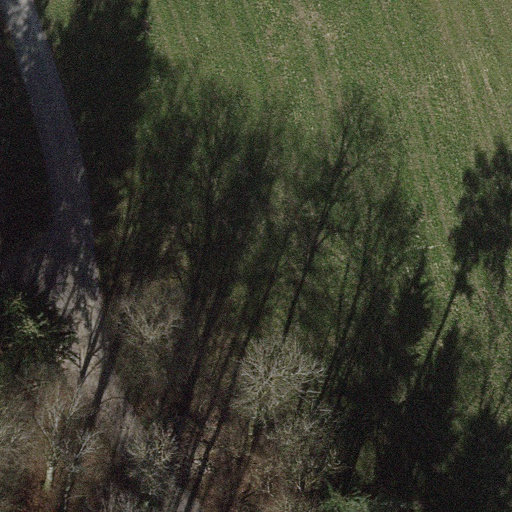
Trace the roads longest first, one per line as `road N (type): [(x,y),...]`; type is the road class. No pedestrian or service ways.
road 1 (track): [(74,295),(68,156),(18,0)]
road 2 (track): [(179,511),(127,449),(74,295)]
